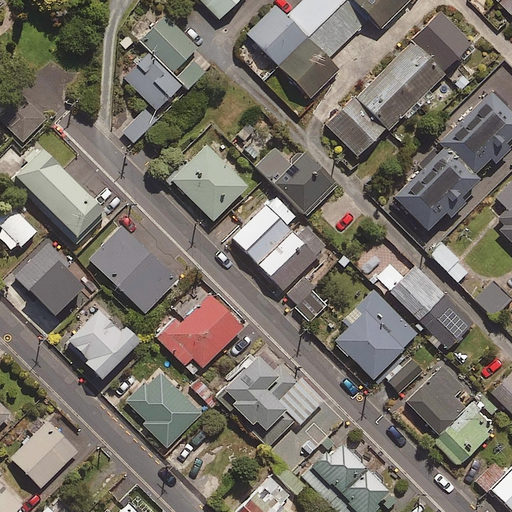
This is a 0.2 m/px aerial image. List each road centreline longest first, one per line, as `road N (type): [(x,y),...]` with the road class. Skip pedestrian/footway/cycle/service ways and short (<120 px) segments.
road 1 (residential): [(463,511),(38,86)]
road 2 (residential): [(190,511),(0,321)]
